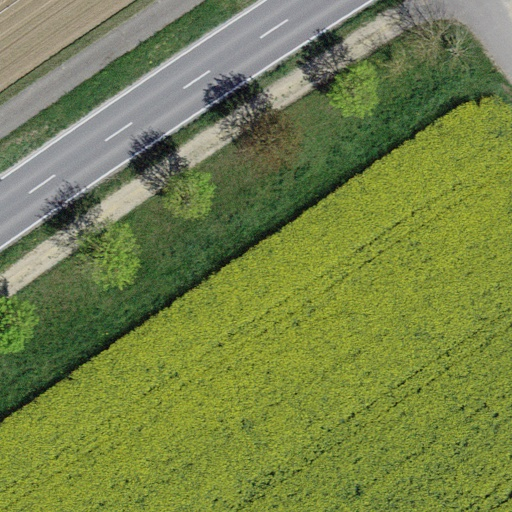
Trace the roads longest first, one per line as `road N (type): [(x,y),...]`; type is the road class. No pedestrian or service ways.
road 1 (track): [(430,0),(144,186),(0,292)]
road 2 (secondary): [(0,212),(320,0)]
road 3 (track): [(0,125),(171,0)]
